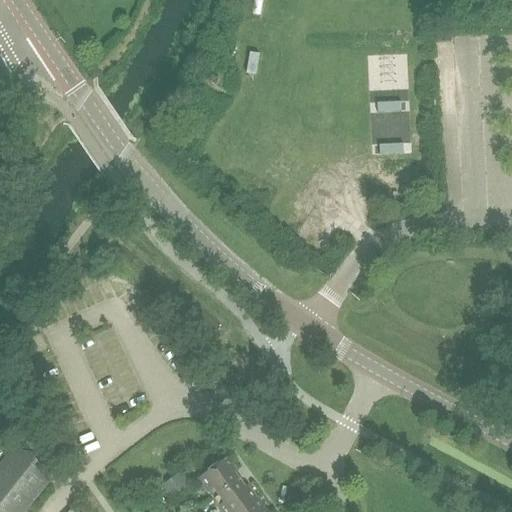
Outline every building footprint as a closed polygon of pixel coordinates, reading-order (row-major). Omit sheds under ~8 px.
[(210,74),(206,80),(216,86),(220,80),(210,74)] [(0,511),(23,511),(50,480),(29,453),(13,449),(0,465),(0,511)] [(211,498),(241,477),(227,458),(197,479),(211,498)] [(160,487),(170,499),(190,485),(180,472),(160,487)] [(241,477),(211,498),(221,511),(234,511),(255,497),(241,477)] [(234,511),(266,511),(255,497),(234,511)]
